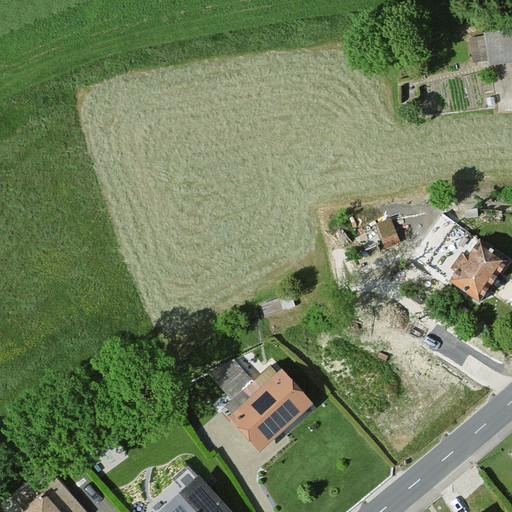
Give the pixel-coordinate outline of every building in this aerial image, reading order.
[(511,30),(486,33),(490,65),(511,61),(511,30)] [(511,262),(491,243),(458,279),(486,304),(511,275),(511,262)] [(219,384),(246,375),(240,355),(212,364),(219,384)] [(294,371),(242,415),(272,450),(324,406),(294,371)] [(233,511),(206,480),(169,511),(233,511)] [(67,511),(53,495),(33,511),(67,511)]
